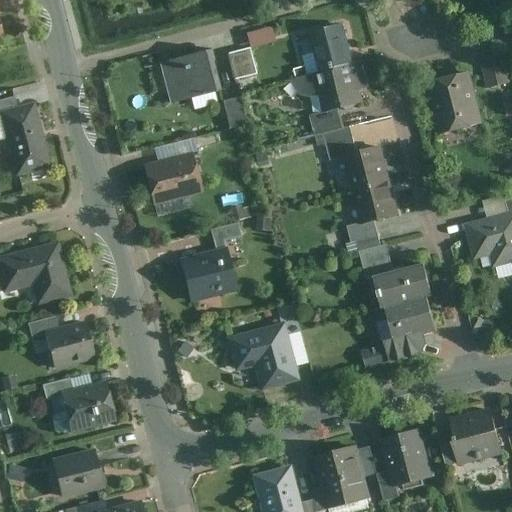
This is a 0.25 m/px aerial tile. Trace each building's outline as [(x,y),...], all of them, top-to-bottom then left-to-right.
[(248,32),(252,47),(277,40),(273,26),(248,32)] [(321,75),(355,67),(346,27),(312,35),(321,75)] [(252,50),(230,55),(237,81),(259,76),(252,50)] [(210,53),(163,65),(173,108),(221,96),(210,53)] [(511,83),(504,55),(482,60),(489,89),(511,83)] [(321,75),(293,82),(304,97),(314,99),(322,98),(327,115),(342,112),(367,106),(364,93),(371,91),(364,65),(355,67),(321,75)] [(483,126),(470,75),(427,86),(439,137),(483,126)] [(248,126),(240,98),(226,102),(233,130),(248,126)] [(0,113),(18,109),(16,99),(0,102),(0,118),(1,118),(0,113)] [(53,169),(36,105),(18,109),(0,113),(1,118),(16,179),(53,169)] [(347,131),(342,112),(327,115),(314,119),(319,138),(326,136),(347,131)] [(347,131),(326,136),(333,162),(347,158),(360,155),(353,129),(347,131)] [(214,134),(196,139),(199,149),(217,144),(214,134)] [(383,149),(360,155),(347,158),(356,193),(392,184),(383,149)] [(196,155),(147,168),(157,207),(206,194),(196,155)] [(392,184),(356,193),(365,225),(366,228),(379,225),(402,219),(392,184)] [(511,215),(510,216),(465,227),(474,263),(491,258),(494,270),(511,265),(511,215)] [(366,228),(365,225),(351,228),(356,244),(360,243),(363,254),(385,249),(379,225),(366,228)] [(212,232),(218,253),(229,250),(226,243),(243,238),(240,226),(212,232)] [(55,239),(0,252),(0,290),(29,284),(33,302),(68,293),(55,239)] [(385,249),(363,254),(370,282),(383,279),(396,276),(390,248),(385,249)] [(218,253),(183,262),(194,307),(241,295),(229,250),(218,253)] [(431,267),(396,276),(383,279),(390,312),(435,301),(439,301),(431,267)] [(435,301),(390,312),(398,343),(390,345),(395,368),(425,360),(434,346),(433,339),(443,336),(435,301)] [(280,311),(283,326),(287,325),(291,337),(303,334),(296,308),(280,311)] [(41,329),(55,326),(52,315),(25,321),(29,334),(41,332),(41,329)] [(93,356),(84,319),(55,326),(41,329),(41,332),(50,367),(93,356)] [(291,337),(287,325),(283,326),(228,340),(237,375),(256,370),(262,394),(302,383),(291,337)] [(57,389),(69,386),(67,376),(40,382),(43,396),(58,393),(57,389)] [(112,417),(102,378),(69,386),(57,389),(58,393),(67,430),(112,417)] [(491,406),(448,415),(450,425),(458,457),(459,463),(502,452),(491,406)] [(420,425),(379,435),(387,469),(391,485),(396,484),(433,475),(420,425)] [(458,457),(450,425),(436,429),(444,459),(458,457)] [(356,443),(310,453),(319,484),(326,507),(370,495),(356,443)] [(102,484),(93,447),(48,459),(57,496),(102,484)] [(289,463),(250,473),(260,511),(301,511),(298,500),(289,463)] [(391,485),(387,469),(377,471),(384,499),(399,495),(396,484),(391,485)] [(309,487),(311,497),(314,510),(326,507),(319,484),(309,487)] [(311,497),(298,500),(301,511),(314,511),(314,510),(311,497)] [(102,511),(106,511),(102,499),(63,510),(63,511),(102,511)] [(141,511),(140,503),(106,511),(102,511),(141,511)]
